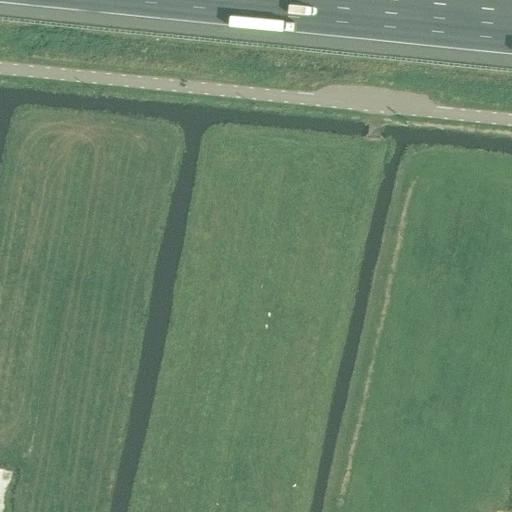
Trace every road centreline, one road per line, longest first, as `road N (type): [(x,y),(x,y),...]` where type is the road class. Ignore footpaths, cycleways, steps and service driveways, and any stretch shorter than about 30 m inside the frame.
road 1 (unclassified): [(511,121),(0,70)]
road 2 (motorway): [(265,0),(511,24)]
